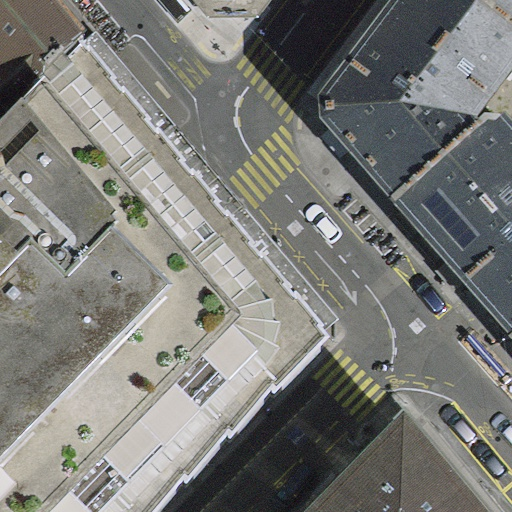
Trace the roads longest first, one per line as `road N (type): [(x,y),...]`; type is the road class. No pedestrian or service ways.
road 1 (residential): [(232,125),(413,338)]
road 2 (residential): [(413,338),(241,511)]
road 3 (residential): [(121,0),(232,125)]
road 4 (residential): [(232,125),(323,0)]
road 5 (residential): [(511,456),(413,338)]
